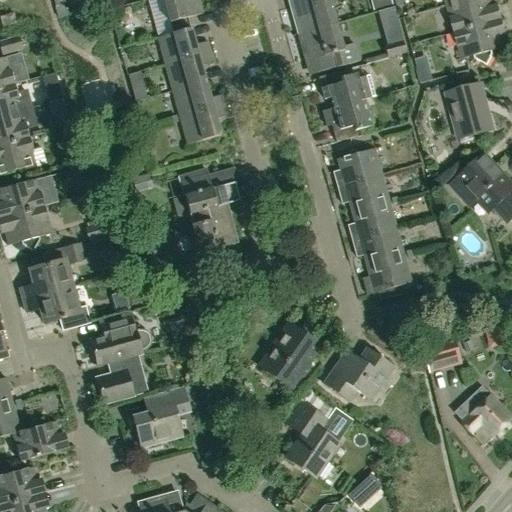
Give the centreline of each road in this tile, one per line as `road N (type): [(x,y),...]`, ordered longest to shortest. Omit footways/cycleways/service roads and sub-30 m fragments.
road 1 (residential): [(262,0),(356,343)]
road 2 (residential): [(260,511),(183,462),(96,481),(62,351)]
road 3 (residential): [(246,0),(221,25),(254,169),(243,185),(271,267)]
